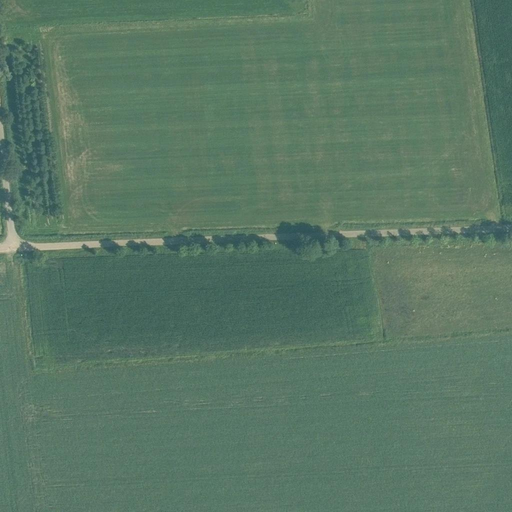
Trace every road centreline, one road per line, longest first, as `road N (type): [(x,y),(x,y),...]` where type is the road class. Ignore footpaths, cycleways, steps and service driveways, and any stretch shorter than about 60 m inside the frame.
road 1 (unclassified): [(12,249),(511,229)]
road 2 (unclassified): [(12,249),(0,117)]
